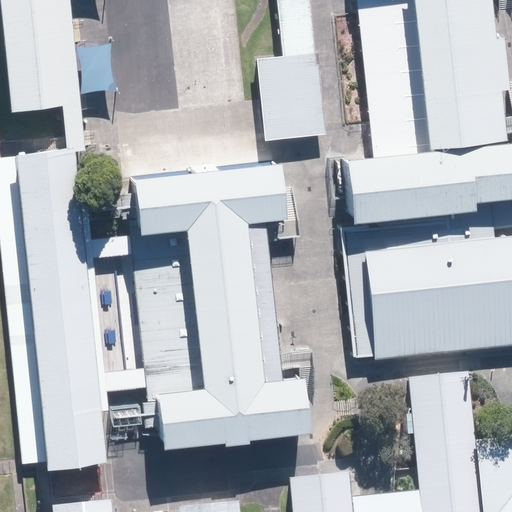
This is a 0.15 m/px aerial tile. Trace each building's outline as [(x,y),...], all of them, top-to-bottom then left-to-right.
[(70,0),(0,0),(12,111),(81,104),(70,0)] [(325,134),(310,0),(277,0),(284,57),(257,60),(266,140),(325,134)] [(329,158),(337,224),(460,210),(459,200),(511,194),(511,140),(494,142),(478,0),(396,0),(397,0),(350,6),(366,154),(329,158)] [(77,153),(10,158),(37,472),(104,466),(77,153)] [(281,218),(274,158),(117,175),(124,239),(180,233),(197,386),(141,392),(148,449),(298,432),(291,373),(255,377),(237,223),(281,218)] [(197,386),(180,233),(124,239),(141,392),(197,386)] [(511,233),(338,251),(349,362),(511,345),(511,233)] [(415,475),(292,484),(293,511),(511,511),(511,449),(478,452),(472,377),(408,382),(415,475)] [(222,511),(221,495),(51,511),(222,511)]
